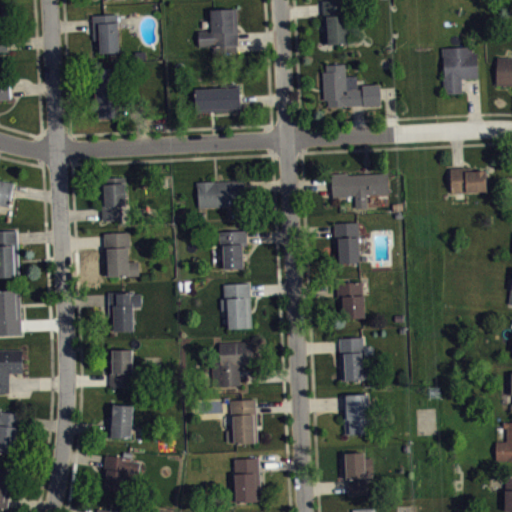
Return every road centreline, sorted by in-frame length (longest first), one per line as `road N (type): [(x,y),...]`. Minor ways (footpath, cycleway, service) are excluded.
road 1 (residential): [(0,139),(56,151),(511,129)]
road 2 (residential): [(50,511),(67,378),(48,0)]
road 3 (residential): [(304,511),(280,0)]
